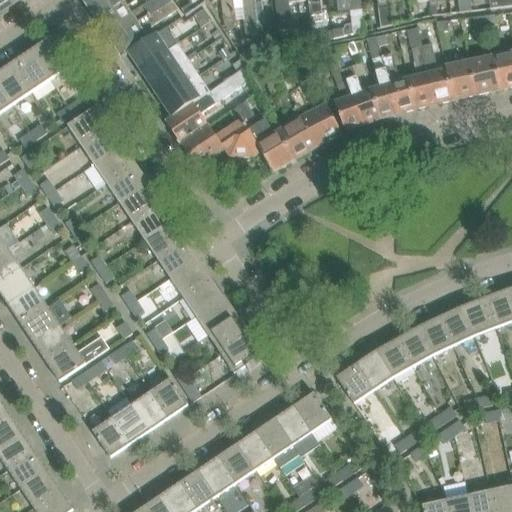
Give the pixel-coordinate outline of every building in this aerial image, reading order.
[(0,0),(0,13),(6,10),(7,9),(9,8),(3,0),(0,0)] [(99,25),(100,25),(125,8),(121,2),(124,0),(92,0),(86,4),(90,11),(92,14),(99,25)] [(125,8),(100,25),(111,42),(171,5),(167,0),(154,0),(131,16),(125,8)] [(188,0),(189,7),(181,11),(186,18),(205,6),(204,0),(188,0)] [(212,0),(213,2),(221,1),(224,25),(229,32),(237,31),(236,23),(234,9),(232,0),(212,0)] [(232,0),(234,9),(242,8),(244,22),(244,27),(255,26),(251,0),(232,0)] [(251,0),(255,26),(265,24),(262,0),(251,0)] [(308,2),(309,2),(308,0),(274,0),(279,33),(292,32),(289,4),(308,2)] [(308,0),(309,2),(308,2),(310,18),(322,16),(320,0),(308,0)] [(336,0),(339,17),(350,16),(348,0),(336,0)] [(348,0),(350,16),(351,26),(352,36),(364,33),(360,0),(348,0)] [(376,0),(380,29),(391,27),(387,0),(376,0)] [(387,0),(391,27),(402,24),(399,0),(387,0)] [(429,0),(431,17),(438,16),(436,1),(440,1),(440,0),(429,0)] [(458,0),(460,14),(471,12),(470,4),(469,0),(458,0)] [(489,0),(489,2),(490,10),(511,7),(510,0),(489,0)] [(490,10),(489,2),(470,4),(471,12),(490,10)] [(122,59),(129,55),(148,42),(144,35),(176,13),(171,5),(111,42),(122,59)] [(194,17),(202,29),(206,26),(213,22),(204,10),(194,17)] [(495,16),(484,18),(486,29),(497,27),(495,16)] [(476,32),(486,29),(484,18),(473,19),(476,32)] [(448,33),(446,22),(435,24),(437,35),(448,33)] [(255,26),(244,27),(245,36),(256,35),(255,26)] [(346,26),(343,31),(345,38),(352,36),(351,26),(346,26)] [(148,42),(129,55),(140,71),(170,51),(180,44),(169,28),(148,42)] [(343,31),(332,32),(333,40),(345,38),(343,31)] [(219,32),(213,36),(217,42),(223,38),(219,32)] [(332,32),(313,34),(314,45),(333,40),(332,32)] [(388,45),(386,36),(377,38),(380,48),(388,45)] [(377,38),(367,41),(373,63),(380,88),(372,91),(381,120),(399,115),(383,59),(380,48),(377,38)] [(51,81),(70,68),(51,39),(32,52),(51,81)] [(295,42),(281,45),(283,52),(296,49),(295,42)] [(180,44),(170,51),(140,71),(150,87),(190,60),(180,44)] [(432,46),(421,48),(422,51),(434,106),(452,102),(445,71),(438,73),(432,46)] [(341,47),(333,49),(336,57),(338,61),(345,59),(341,47)] [(418,77),(408,80),(416,110),(434,106),(422,51),(421,48),(412,50),(418,77)] [(226,49),(219,54),(224,61),(231,56),(226,49)] [(51,81),(32,52),(13,65),(32,94),(51,81)] [(499,92),(511,89),(511,55),(493,60),(499,92)] [(393,56),(383,59),(399,115),(416,110),(408,80),(401,82),(394,57),(393,56)] [(336,57),(327,60),(342,101),(334,104),(335,106),(345,134),(346,134),(363,127),(343,74),(338,61),(336,57)] [(240,59),(231,65),(236,72),(245,66),(240,59)] [(150,87),(161,103),(201,76),(190,60),(150,87)] [(493,60),(469,65),(476,97),(499,92),(493,60)] [(32,94),(13,65),(0,73),(0,87),(13,107),(32,94)] [(445,71),(452,102),(476,97),(469,65),(445,70),(445,71)] [(352,71),(343,74),(363,127),(381,120),(372,91),(361,94),(352,71)] [(165,123),(181,147),(208,129),(200,117),(246,86),(247,85),(240,72),(200,100),(172,118),(165,123)] [(161,103),(172,119),(211,92),(201,76),(161,103)] [(324,143),(326,143),(330,142),(335,139),(338,137),(342,135),(327,108),(314,116),(299,91),(296,93),(290,82),(281,87),(287,98),(316,147),(324,143)] [(0,115),(13,107),(0,87),(0,115)] [(310,153),(310,150),(316,147),(287,98),(281,87),(273,92),(279,102),(276,103),(291,128),(280,135),(277,136),(293,162),(297,160),(310,153)] [(81,100),(69,107),(75,116),(86,108),(81,100)] [(265,122),(258,126),(244,105),(234,111),(261,153),(273,174),(281,170),(290,164),(293,162),(277,136),(275,137),(274,138),(265,122)] [(57,115),(63,124),(75,116),(69,107),(57,115)] [(68,127),(81,146),(110,127),(97,108),(68,127)] [(236,127),(216,140),(224,152),(225,151),(231,159),(233,159),(242,158),(254,158),(261,153),(234,111),(229,115),(236,127)] [(42,125),(31,133),(36,141),(48,134),(42,125)] [(123,146),(110,127),(81,146),(94,166),(123,146)] [(208,129),(181,147),(197,170),(224,152),(216,140),(208,129)] [(19,141),(25,149),(36,141),(31,133),(19,141)] [(123,146),(94,166),(107,185),(136,165),(123,146)] [(4,151),(0,153),(0,165),(10,159),(4,151)] [(30,153),(22,158),(29,170),(38,165),(30,153)] [(148,184),(136,165),(107,185),(120,204),(148,184)] [(19,182),(22,187),(30,182),(23,171),(15,176),(19,182)] [(40,186),(48,197),(56,192),(48,181),(40,186)] [(19,182),(13,186),(16,191),(22,187),(19,182)] [(38,193),(30,182),(22,187),(30,198),(38,193)] [(148,184),(120,204),(132,223),(161,204),(148,184)] [(63,203),(56,192),(48,197),(55,208),(63,203)] [(174,223),(161,204),(132,223),(145,242),(174,223)] [(40,214),(48,225),(56,220),(48,208),(40,214)] [(66,224),(73,235),(81,230),(74,219),(66,224)] [(63,231),(56,220),(48,225),(55,236),(63,231)] [(187,242),(174,223),(145,242),(158,261),(187,242)] [(89,241),(81,230),(73,235),(81,246),(89,241)] [(0,237),(0,256),(9,251),(0,237)] [(187,242),(158,261),(171,280),(200,261),(187,242)] [(66,252),(73,263),(81,258),(74,247),(66,252)] [(9,251),(0,256),(0,284),(22,270),(9,251)] [(91,262),(99,273),(107,268),(99,257),(91,262)] [(89,269),(81,258),(73,263),(81,274),(89,269)] [(212,280),(200,261),(171,280),(184,299),(212,280)] [(114,279),(107,268),(99,273),(106,284),(111,281),(114,279)] [(22,270),(0,284),(0,294),(8,307),(34,289),(22,270)] [(212,280),(184,299),(196,318),(225,299),(212,280)] [(91,290),(99,301),(107,296),(99,285),(91,290)] [(34,289),(8,307),(21,326),(47,308),(34,289)] [(122,297),(129,308),(137,303),(130,292),(122,297)] [(511,323),(511,313),(505,293),(483,301),(494,330),(511,323)] [(114,307),(107,296),(99,301),(106,312),(114,307)] [(238,318),(225,299),(196,318),(209,338),(238,318)] [(494,330),(483,301),(462,309),(460,310),(473,339),(475,338),(494,330)] [(145,314),(137,303),(129,308),(137,319),(145,314)] [(47,308),(21,326),(25,332),(30,339),(34,345),(60,327),(47,308)] [(473,339),(460,310),(439,320),(452,348),(473,339)] [(238,318),(209,338),(222,357),(251,337),(238,318)] [(452,348),(439,320),(418,330),(433,357),(452,348)] [(125,340),(133,335),(125,323),(117,329),(125,340)] [(60,327),(34,345),(47,364),(73,347),(60,327)] [(147,335),(155,346),(163,341),(155,329),(147,335)] [(433,357),(418,330),(397,341),(413,369),(433,357)] [(163,341),(155,346),(168,366),(185,354),(172,335),(163,341)] [(264,357),(251,337),(222,357),(235,376),(246,368),(249,373),(262,364),(259,360),(264,357)] [(73,347),(47,364),(60,383),(86,366),(110,350),(102,338),(78,354),(73,347)] [(413,369),(397,341),(377,353),(393,380),(413,369)] [(132,342),(122,349),(127,358),(138,351),(132,342)] [(116,365),(127,358),(122,349),(110,357),(116,365)] [(393,380),(377,353),(357,366),(374,392),(393,380)] [(374,392),(357,366),(337,379),(354,405),(374,392)] [(180,385),(189,379),(181,367),(173,373),(180,385)] [(83,375),(88,383),(100,376),(97,372),(94,368),(83,375)] [(77,391),(88,383),(83,375),(72,383),(77,391)] [(194,376),(189,379),(195,389),(200,385),(194,376)] [(189,379),(180,385),(187,394),(195,389),(189,379)] [(151,394),(169,420),(188,407),(171,381),(151,394)] [(187,394),(193,404),(201,398),(195,389),(187,394)] [(150,433),(169,420),(151,394),(132,407),(150,433)] [(314,395),(295,408),(313,434),(332,421),(314,395)] [(490,397),(477,400),(479,410),(493,407),(492,402),(490,397)] [(113,420),(130,446),(150,433),(132,407),(127,399),(108,412),(113,420)] [(466,412),(479,410),(477,400),(464,403),(465,408),(466,412)] [(0,422),(9,416),(0,402),(0,422)] [(295,408),(276,421),(300,457),(302,459),(321,446),(313,434),(295,408)] [(452,409),(440,416),(446,424),(457,417),(454,413),(452,409)] [(510,409),(497,412),(499,421),(511,418),(511,416),(511,414),(510,409)] [(499,421),(497,412),(484,415),(485,419),(486,424),(499,421)] [(0,450),(22,435),(9,416),(0,422),(0,450)] [(446,424),(440,416),(429,424),(432,428),(435,432),(446,424)] [(130,446),(113,420),(93,433),(111,459),(130,446)] [(276,421),(257,433),(274,460),(281,470),(300,457),(276,421)] [(460,422),(449,429),(454,437),(466,430),(460,422)] [(454,437),(449,429),(438,437),(440,441),(443,445),(454,437)] [(417,432),(406,439),(411,447),(422,440),(420,436),(417,432)] [(255,472),(266,465),(274,460),(257,433),(238,446),(255,472)] [(0,450),(0,458),(4,465),(9,472),(19,465),(35,454),(22,435),(0,450)] [(411,447),(406,439),(394,447),(400,455),(411,447)] [(219,459),(223,465),(236,485),(255,472),(238,446),(219,459)] [(434,447),(426,451),(430,458),(438,454),(434,447)] [(410,455),(416,463),(427,456),(424,452),(422,448),(410,455)] [(35,454),(19,465),(9,472),(22,491),(48,473),(35,454)] [(219,459),(200,472),(217,498),(236,485),(223,465),(219,459)] [(349,466),(338,473),(344,481),(355,474),(349,466)] [(200,472),(180,485),(198,511),(217,498),(200,472)] [(34,510),(61,492),(48,473),(22,491),(34,510)] [(333,489),(344,481),(338,473),(327,481),(333,489)] [(313,476),(294,489),(300,499),(306,507),(325,494),(313,476)] [(358,479),(347,486),(352,495),(363,487),(358,479)] [(180,485),(161,497),(171,511),(196,511),(198,511),(180,485)] [(341,502),(352,495),(347,486),(336,494),(341,502)] [(494,511),(511,511),(511,487),(490,492),(494,511)] [(72,511),(73,511),(61,492),(34,510),(35,511),(72,511)] [(468,497),(470,511),(494,511),(490,492),(468,497)] [(171,511),(161,497),(142,510),(143,511),(171,511)] [(447,511),(470,511),(468,497),(445,502),(447,511)] [(293,511),(297,511),(306,507),(300,499),(289,506),(293,511)] [(447,511),(445,502),(423,507),(423,511),(447,511)]
